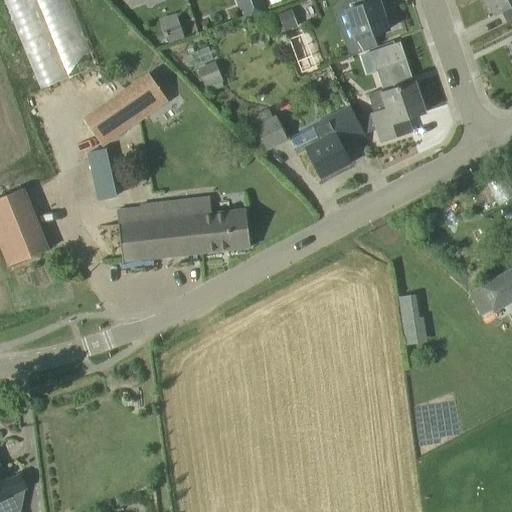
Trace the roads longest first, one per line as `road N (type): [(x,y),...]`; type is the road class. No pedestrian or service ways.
road 1 (tertiary): [(0,368),(167,317),(489,147)]
road 2 (residential): [(489,147),(438,0)]
